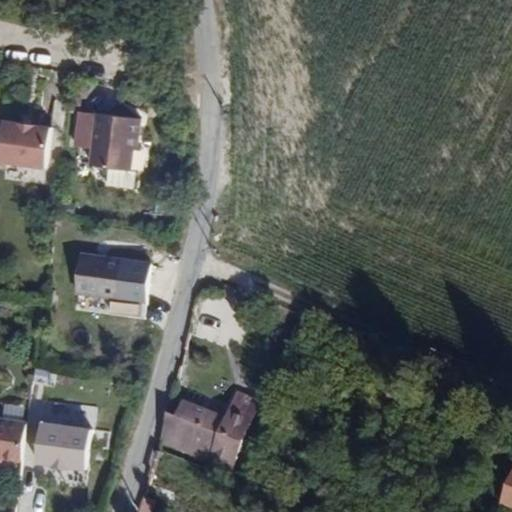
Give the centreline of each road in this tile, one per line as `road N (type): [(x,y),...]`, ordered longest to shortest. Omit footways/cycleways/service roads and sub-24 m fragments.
road 1 (unclassified): [(206,259),(511,387)]
road 2 (unclassified): [(206,259),(204,302),(124,511)]
road 3 (residential): [(216,84),(0,46)]
road 4 (unclassified): [(216,84),(206,259)]
